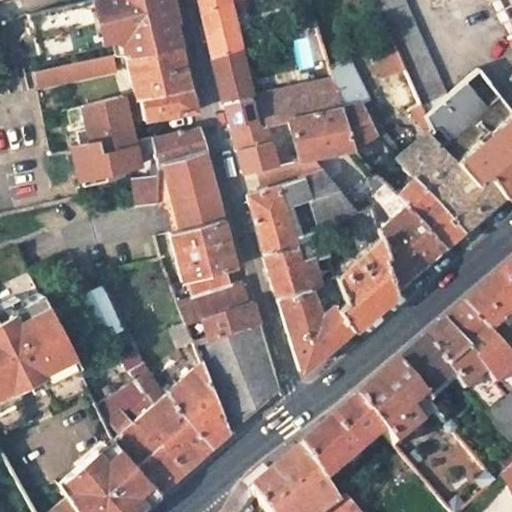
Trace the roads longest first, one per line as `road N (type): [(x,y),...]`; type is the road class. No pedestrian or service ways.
road 1 (residential): [(297,410),(182,0)]
road 2 (primary): [(297,410),(511,227)]
